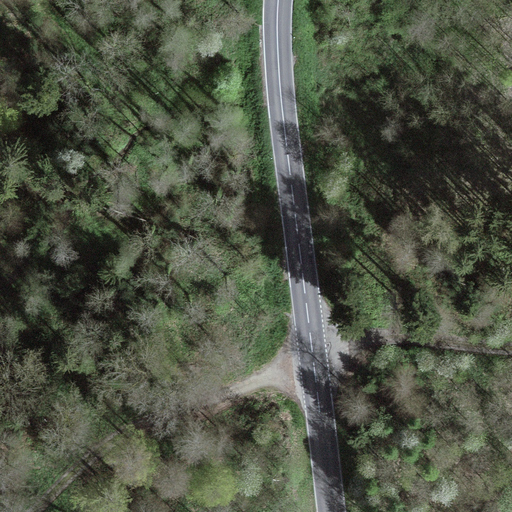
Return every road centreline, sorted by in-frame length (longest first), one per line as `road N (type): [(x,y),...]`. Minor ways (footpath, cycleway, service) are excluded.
road 1 (tertiary): [(277,0),(330,511)]
road 2 (track): [(314,366),(152,416),(93,451),(32,511)]
road 3 (track): [(511,346),(394,334),(310,337)]
